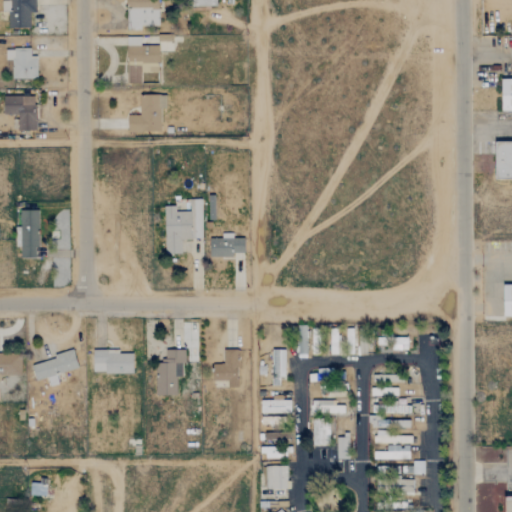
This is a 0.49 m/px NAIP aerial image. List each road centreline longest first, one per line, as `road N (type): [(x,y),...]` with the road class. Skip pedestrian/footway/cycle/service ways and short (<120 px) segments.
road 1 (residential): [(465,511),(459,0)]
road 2 (residential): [(84,301),(80,0)]
road 3 (residential): [(257,305),(0,301)]
road 4 (track): [(463,295),(257,305)]
